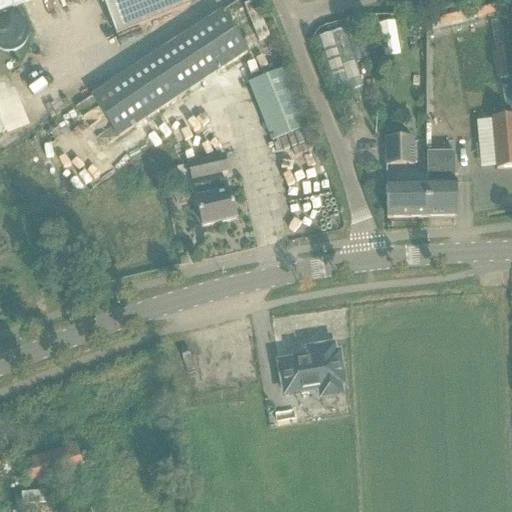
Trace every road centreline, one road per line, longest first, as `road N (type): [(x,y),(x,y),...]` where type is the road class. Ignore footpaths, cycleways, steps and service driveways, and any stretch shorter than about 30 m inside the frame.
road 1 (tertiary): [(0,368),(181,301),(369,262)]
road 2 (unclassified): [(369,262),(287,22)]
road 3 (tertiary): [(369,262),(511,253)]
